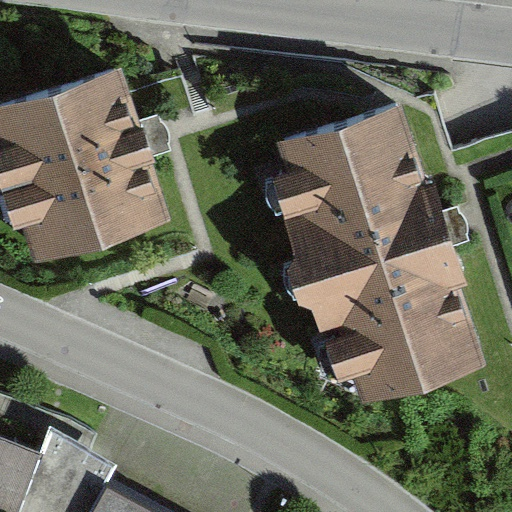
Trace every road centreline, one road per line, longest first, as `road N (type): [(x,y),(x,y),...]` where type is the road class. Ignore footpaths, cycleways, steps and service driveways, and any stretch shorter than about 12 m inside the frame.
road 1 (unclassified): [(0,320),(178,401),(369,511)]
road 2 (unclassified): [(511,38),(212,0)]
